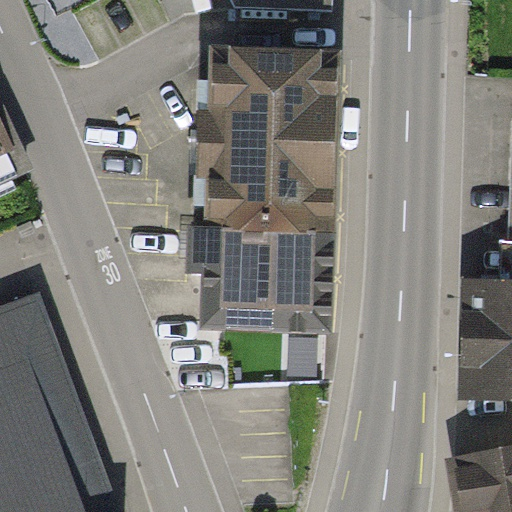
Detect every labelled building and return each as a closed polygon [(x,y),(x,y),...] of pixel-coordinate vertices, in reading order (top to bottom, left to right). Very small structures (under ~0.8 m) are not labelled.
[(229,0),(235,12),(334,15),(334,0),(229,0)] [(347,61),(211,58),(205,326),(341,329),(347,61)] [(0,195),(30,180),(0,121),(0,195)] [(0,511),(126,511),(41,286),(0,301),(0,511)] [(511,290),(475,291),(475,404),(511,403),(511,290)] [(511,511),(511,452),(457,464),(467,511),(511,511)]
